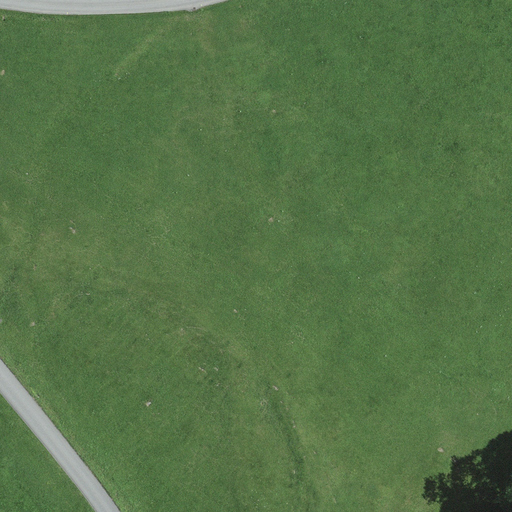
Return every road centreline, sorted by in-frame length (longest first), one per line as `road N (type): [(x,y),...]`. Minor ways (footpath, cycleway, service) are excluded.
road 1 (unclassified): [(0,374),(107,511)]
road 2 (unclassified): [(170,0),(7,0)]
